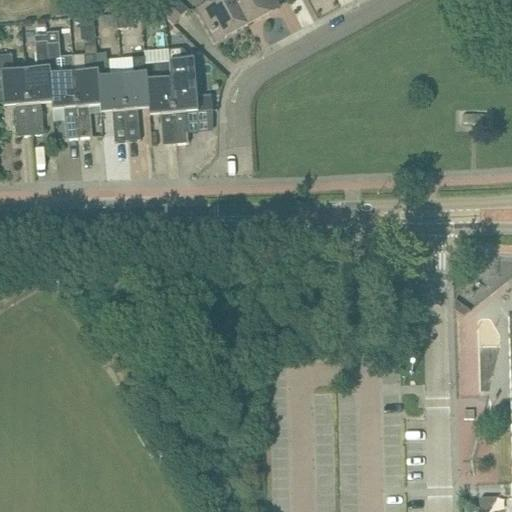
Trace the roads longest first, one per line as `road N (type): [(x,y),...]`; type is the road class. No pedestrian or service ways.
road 1 (tertiary): [(511,202),(244,208),(121,223)]
road 2 (tertiary): [(121,223),(434,228)]
road 3 (unclassified): [(441,511),(434,228)]
road 4 (unclassified): [(242,190),(242,87),(391,0)]
road 5 (tertiary): [(0,224),(121,223)]
